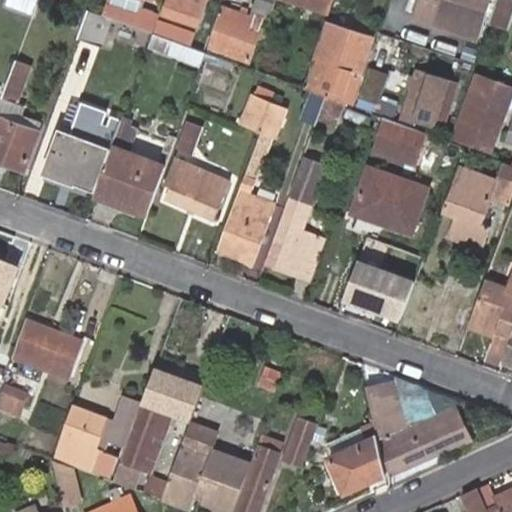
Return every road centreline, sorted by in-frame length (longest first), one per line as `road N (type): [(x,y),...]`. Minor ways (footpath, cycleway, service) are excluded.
road 1 (residential): [(511,400),(0,212)]
road 2 (residential): [(374,511),(511,449)]
